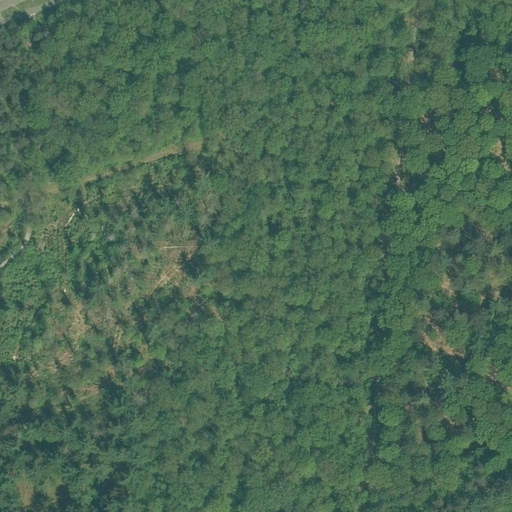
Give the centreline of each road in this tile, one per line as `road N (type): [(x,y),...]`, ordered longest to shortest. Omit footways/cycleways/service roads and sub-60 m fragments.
road 1 (track): [(4,203),(406,82)]
road 2 (track): [(392,236),(367,490),(277,511)]
road 3 (track): [(416,0),(392,236)]
road 4 (track): [(511,427),(427,476),(367,490),(365,511)]
